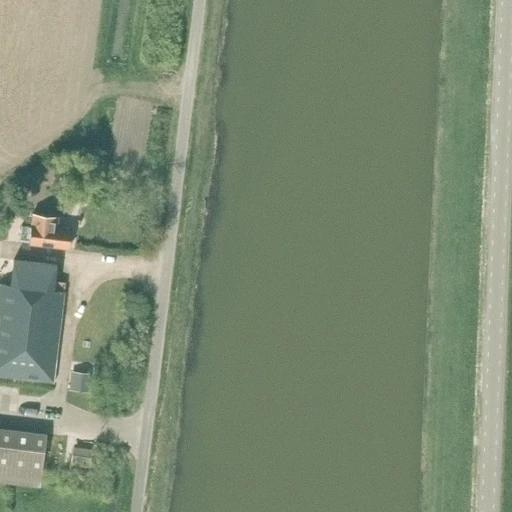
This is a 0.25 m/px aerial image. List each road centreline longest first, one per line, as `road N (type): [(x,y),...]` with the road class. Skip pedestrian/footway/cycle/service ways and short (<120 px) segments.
road 1 (unclassified): [(136,511),(203,0)]
road 2 (tertiary): [(488,511),(508,0)]
